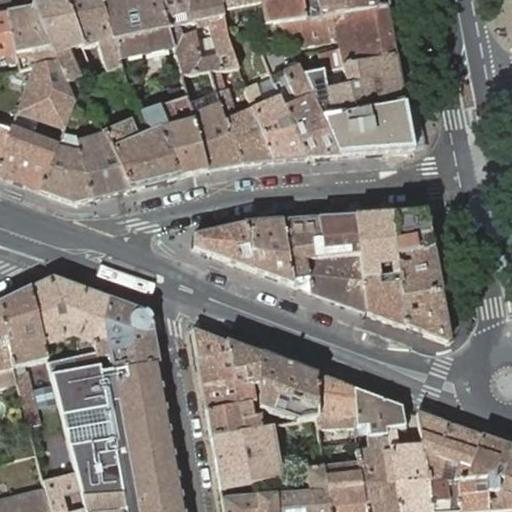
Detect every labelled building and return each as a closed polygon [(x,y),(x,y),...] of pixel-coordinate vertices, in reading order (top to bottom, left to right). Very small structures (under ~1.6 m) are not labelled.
[(99,0),(77,0),(66,2),(82,48),(83,52),(97,47),(106,75),(121,70),(119,62),(99,0)] [(158,0),(99,0),(119,62),(174,50),(158,0)] [(219,0),(158,0),(174,50),(183,78),(210,74),(223,73),(238,72),(227,41),(226,36),(223,19),(222,13),(219,0)] [(260,0),(219,0),(222,13),(229,11),(255,7),(262,6),(260,0)] [(300,0),(260,0),(262,6),(264,16),(266,29),(280,27),(305,22),(300,0)] [(300,0),(305,22),(324,20),(386,10),(384,0),(300,0)] [(82,48),(66,2),(32,9),(57,64),(67,86),(75,82),(64,56),(82,48)] [(264,16),(262,6),(255,7),(257,18),(264,16)] [(32,9),(8,14),(16,56),(50,49),(32,9)] [(396,58),(386,10),(324,20),(305,22),(280,27),(285,38),(288,45),(327,35),(326,29),(334,27),(340,53),(322,57),(325,72),(344,68),(396,58)] [(229,11),(222,13),(223,19),(230,18),(229,11)] [(8,14),(0,15),(0,58),(11,57),(16,56),(8,14)] [(396,58),(344,68),(353,116),(405,107),(396,58)] [(17,116),(0,163),(0,179),(40,194),(57,150),(58,150),(62,138),(68,123),(75,104),(67,86),(57,64),(33,69),(17,116)] [(298,68),(272,80),(280,99),(283,110),(305,162),(338,159),(322,122),(302,77),(300,71),(298,68)] [(302,77),(315,74),(314,69),(300,71),(302,77)] [(335,120),(331,106),(323,73),(315,74),(302,77),(322,122),(335,120)] [(210,74),(183,78),(181,79),(187,101),(194,125),(207,173),(241,167),(232,145),(227,131),(216,95),(210,74)] [(280,99),(272,80),(256,85),(264,106),(280,99)] [(75,82),(67,86),(75,104),(86,103),(75,82)] [(256,85),(244,90),(252,111),(273,164),(305,162),(283,110),(280,99),(264,106),(256,85)] [(148,95),(153,111),(158,109),(173,105),(174,105),(170,89),(148,95)] [(273,164),(252,111),(237,118),(229,91),(216,95),(227,131),(232,145),(241,167),(273,164)] [(414,154),(405,107),(353,116),(335,120),(322,122),(338,159),(414,154)] [(159,131),(180,179),(207,173),(194,125),(167,133),(158,109),(153,111),(140,115),(142,119),(150,134),(159,131)] [(0,163),(17,116),(10,114),(7,122),(0,119),(0,163)] [(103,136),(118,166),(131,192),(180,179),(159,131),(150,134),(142,119),(112,132),(103,136)] [(103,136),(77,145),(78,151),(76,154),(78,160),(92,201),(131,192),(118,166),(103,136)] [(75,141),(62,138),(58,150),(57,150),(40,194),(73,206),(92,201),(78,160),(76,154),(78,151),(77,145),(75,141)] [(423,215),(390,217),(396,259),(433,252),(426,217),(423,215)] [(396,259),(390,217),(355,220),(360,257),(363,282),(398,277),(396,259)] [(360,257),(355,220),(319,222),(322,242),(312,244),(315,262),(360,257)] [(322,242),(319,222),(281,224),(291,283),(308,280),(305,263),(315,262),(312,244),(322,242)] [(253,273),(292,288),(291,283),(281,224),(244,227),(253,273)] [(193,251),(253,273),(244,227),(194,238),(193,251)] [(433,252),(396,259),(398,277),(401,292),(402,301),(441,293),(433,252)] [(363,282),(360,257),(315,262),(305,263),(308,280),(311,295),(367,316),(363,282)] [(401,292),(398,277),(363,282),(367,316),(405,330),(402,301),(401,292)] [(52,281),(30,291),(44,348),(69,340),(71,341),(75,360),(96,356),(93,347),(107,344),(104,325),(110,303),(52,281)] [(30,383),(51,378),(48,365),(44,348),(30,291),(0,305),(0,313),(18,386),(28,429),(41,426),(30,383)] [(450,342),(441,293),(402,301),(405,330),(447,345),(450,342)] [(145,315),(110,303),(104,325),(107,344),(93,347),(96,356),(100,377),(158,366),(151,323),(150,322),(150,321),(150,320),(149,319),(148,319),(148,318),(148,317),(147,317),(147,316),(146,316),(145,316),(145,315)] [(0,390),(18,386),(0,313),(0,390)] [(196,361),(206,415),(239,409),(236,391),(241,390),(242,396),(253,393),(252,388),(247,389),(246,383),(245,374),(231,371),(229,357),(226,345),(193,333),(191,335),(196,361)] [(236,391),(239,409),(252,406),(256,406),(260,405),(260,388),(261,358),(226,345),(229,357),(231,371),(245,374),(246,383),(247,389),(252,388),(253,393),(242,396),(241,390),(236,391)] [(51,378),(73,466),(84,511),(124,511),(100,377),(96,356),(75,360),(48,365),(51,378)] [(296,425),(317,421),(315,378),(261,358),(260,388),(260,405),(260,410),(260,411),(296,425)] [(184,511),(158,366),(100,377),(124,511),(184,511)] [(315,378),(317,421),(318,433),(321,451),(356,446),(356,440),(352,392),(315,378)] [(401,410),(352,392),(356,440),(368,440),(387,438),(387,433),(394,432),(405,430),(401,410)] [(206,415),(210,442),(261,432),(260,420),(254,421),(252,406),(239,409),(206,415)] [(254,421),(260,411),(260,410),(256,410),(256,406),(252,406),(254,421)] [(482,440),(417,416),(422,448),(428,486),(458,485),(458,484),(465,484),(482,440)] [(220,493),(280,481),(272,430),(261,432),(210,442),(220,493)] [(387,433),(387,438),(399,511),(430,511),(428,486),(422,448),(397,449),(394,432),(387,433)] [(356,440),(356,446),(356,455),(358,465),(365,511),(399,511),(387,438),(368,440),(356,440)] [(511,455),(511,451),(482,440),(465,484),(486,483),(486,477),(496,482),(501,485),(511,455)] [(511,455),(501,485),(511,488),(511,455)] [(365,511),(358,465),(323,470),(329,511),(365,511)] [(45,493),(49,511),(84,511),(73,466),(40,474),(43,487),(45,493)] [(329,511),(323,470),(304,472),(309,495),(221,502),(222,511),(329,511)] [(496,482),(486,477),(486,483),(487,497),(498,496),(496,482)] [(511,511),(511,488),(501,485),(496,482),(498,496),(487,497),(487,511),(511,511)] [(487,511),(486,483),(465,484),(458,484),(458,485),(459,511),(487,511)] [(459,511),(458,485),(428,486),(430,511),(459,511)] [(0,511),(49,511),(45,493),(0,504),(0,511)]
